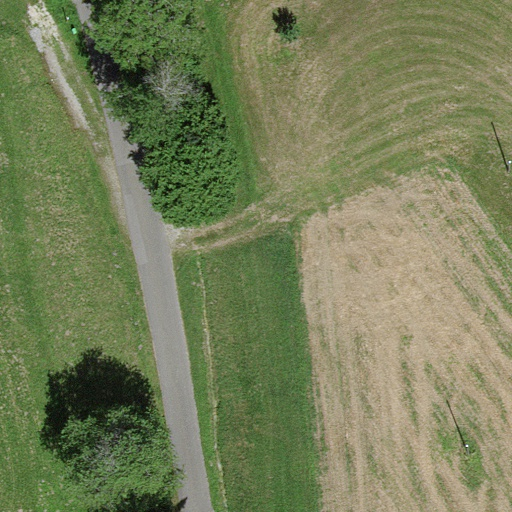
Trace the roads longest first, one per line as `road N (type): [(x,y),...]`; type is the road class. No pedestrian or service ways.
road 1 (residential): [(95,0),(188,439)]
road 2 (track): [(120,138),(53,0)]
